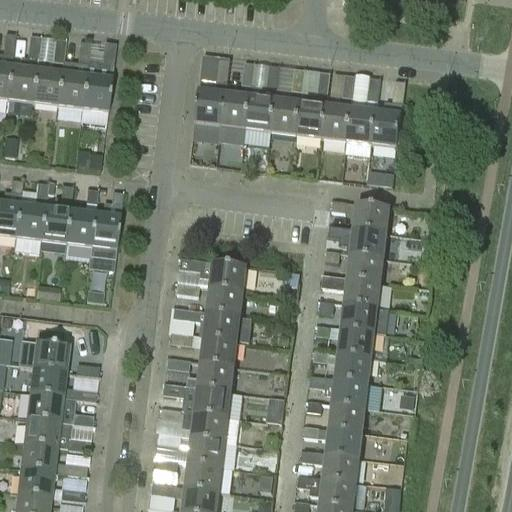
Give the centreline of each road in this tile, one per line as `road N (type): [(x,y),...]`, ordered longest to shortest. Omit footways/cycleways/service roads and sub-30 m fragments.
road 1 (tertiary): [(511,216),(459,511)]
road 2 (residential): [(511,67),(308,46)]
road 3 (residential): [(141,326),(126,344),(106,511)]
road 4 (residential): [(127,511),(141,326)]
road 5 (residential): [(181,32),(0,10)]
road 6 (residential): [(161,192),(181,32)]
road 7 (residential): [(309,214),(161,192)]
road 8 (residential): [(141,326),(161,192)]
road 9 (residential): [(308,46),(181,32)]
